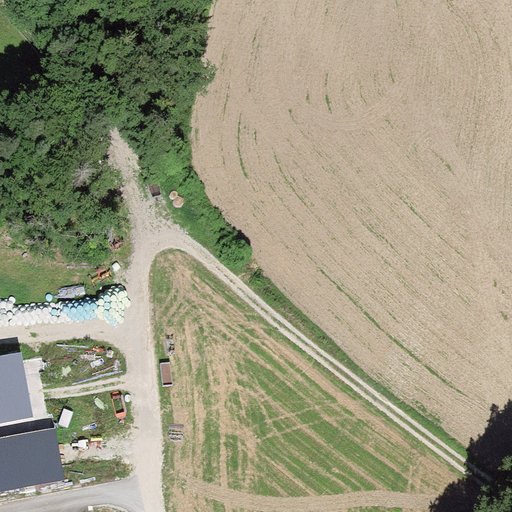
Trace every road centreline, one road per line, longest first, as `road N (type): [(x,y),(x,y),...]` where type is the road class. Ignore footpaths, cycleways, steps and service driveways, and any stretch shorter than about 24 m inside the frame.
road 1 (track): [(15,0),(53,34),(101,109),(129,189),(154,412),(154,489),(144,510)]
road 2 (track): [(511,501),(191,244),(165,242),(141,255)]
road 3 (track): [(0,510),(100,497),(145,511)]
